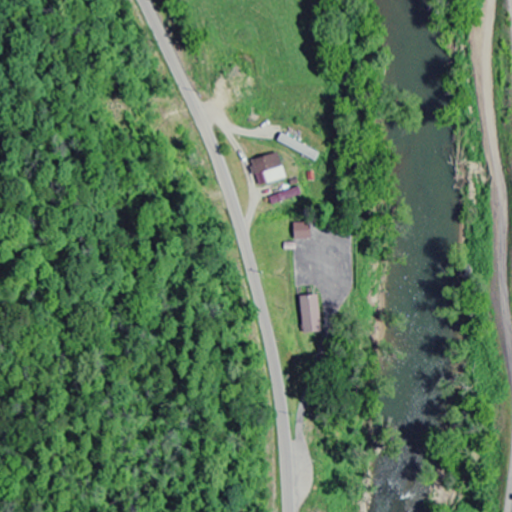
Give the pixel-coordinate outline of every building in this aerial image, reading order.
[(319,152),(278,136),(275,145),(316,161),(319,152)] [(284,181),(278,155),(250,161),(257,188),(284,181)] [(268,199),(271,207),(301,196),(298,188),(268,199)] [(292,224),(292,241),(309,241),(309,224),(292,224)] [(319,334),(318,297),(299,298),(300,334),(319,334)]
